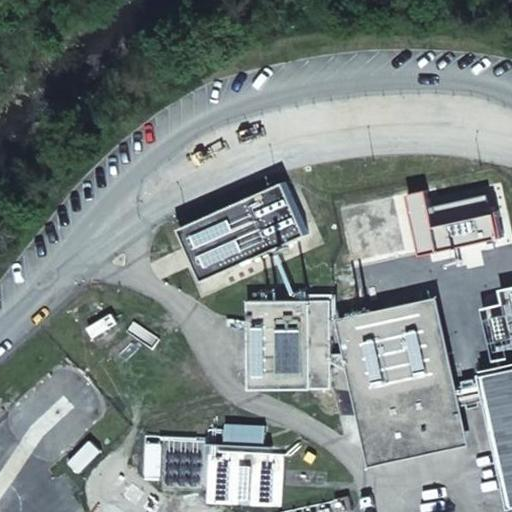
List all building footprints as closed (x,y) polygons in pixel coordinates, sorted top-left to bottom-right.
[(286,182),(181,228),(204,281),(309,234),(286,182)] [(351,358),(351,353),(333,354),(332,300),(250,301),(251,389),(333,388),(333,362),(355,373),(355,358),(351,358)] [(461,423),(462,406),(457,387),(450,373),(454,371),(446,356),(450,354),(443,339),(446,337),(438,321),(442,320),(433,302),(418,309),(416,305),(403,312),(384,317),(365,317),(365,321),(348,321),(347,341),(351,341),(351,353),(351,358),(355,358),(355,373),(355,374),(359,375),(359,392),(363,392),(363,409),(377,409),(380,420),(367,426),(376,441),(371,444),(380,462),(396,454),(398,458),(413,450),(428,446),(446,447),(447,442),(464,443),(465,424),(461,423)] [(511,492),(511,370),(486,376),(487,380),(491,400),(511,492)] [(75,375),(58,382),(62,392),(79,385),(75,375)] [(462,406),(491,400),(487,380),(457,387),(462,406)] [(377,409),(363,409),(367,426),(380,420),(377,409)]
